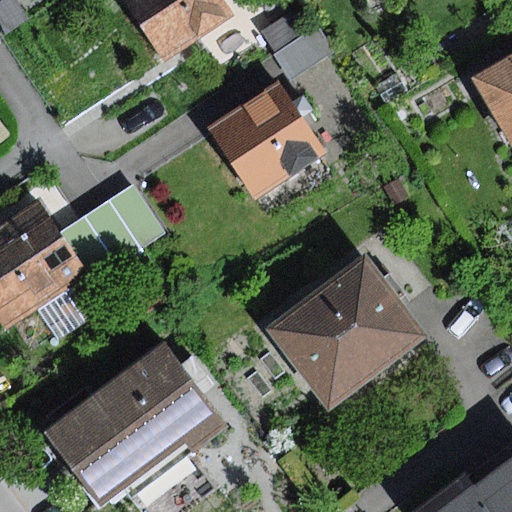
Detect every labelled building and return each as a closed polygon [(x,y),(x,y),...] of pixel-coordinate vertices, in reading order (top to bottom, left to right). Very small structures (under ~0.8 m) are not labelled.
[(222,0),(124,0),(163,59),(232,14),(222,0)] [(262,32),(276,53),(306,34),(292,13),(262,32)] [(276,53),(273,55),(290,82),(335,53),(318,26),(306,34),(276,53)] [(511,57),(475,79),(511,143),(511,57)] [(396,75),(380,85),(391,102),(407,91),(396,75)] [(280,82),(208,129),(255,201),(324,156),(299,118),(313,109),(304,94),(293,101),(280,82)] [(132,185),(63,231),(90,273),(95,281),(166,235),(132,185)] [(42,200),(0,227),(0,318),(6,327),(36,307),(79,279),(90,273),(63,231),(42,200)] [(366,259),(270,331),(329,408),(425,336),(366,259)] [(79,279),(36,307),(58,340),(101,312),(79,279)] [(164,343),(42,436),(98,509),(189,440),(197,451),(228,427),(164,343)] [(511,511),(511,438),(411,511),(511,511)]
